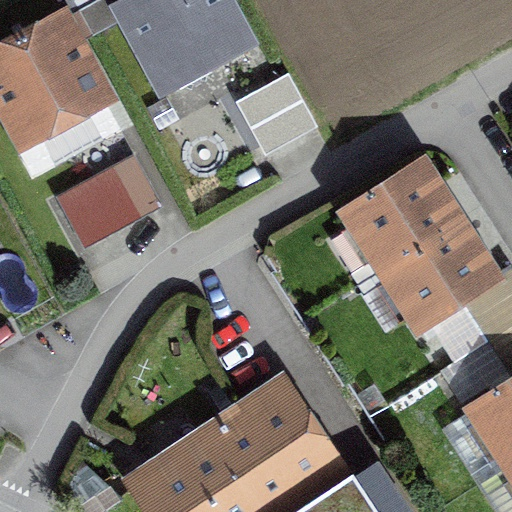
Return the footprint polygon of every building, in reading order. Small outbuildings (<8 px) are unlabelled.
[(221,0),(137,0),(124,7),(163,82),(174,76),(179,86),(210,70),(204,59),(243,39),(221,0)] [(92,33),(80,12),(0,54),(0,94),(23,138),(33,133),(44,139),(63,128),(64,116),(103,95),(74,43),(92,33)] [(250,130),(265,157),(316,128),(290,81),(265,94),(276,115),(250,130)] [(133,157),(108,171),(134,219),(159,205),(133,157)] [(423,164),(347,212),(382,268),(458,220),(423,164)] [(458,220),(382,268),(418,325),(494,276),(458,220)] [(511,382),(472,408),(509,465),(511,462),(511,382)] [(282,392),(145,483),(163,511),(370,511),(350,495),(341,482),(342,481),(282,392)]
